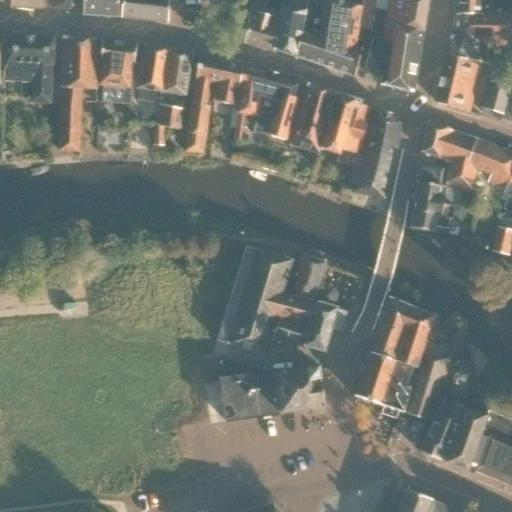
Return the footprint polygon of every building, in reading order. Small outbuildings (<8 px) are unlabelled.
[(43,8),(44,6),(43,0),(9,0),(10,7),(43,8)] [(70,9),(70,0),(43,0),(44,6),(70,9)] [(118,0),(83,0),(82,14),(118,16),(118,0)] [(121,0),(120,17),(167,22),(168,0),(121,0)] [(280,0),(280,5),(281,5),(274,50),(295,57),(302,30),(306,12),(291,8),(290,0),(280,0)] [(375,0),(362,0),(361,9),(356,7),(330,0),(323,0),(322,7),(314,6),(310,32),(302,30),(295,57),(353,76),(361,49),(356,47),(358,29),(370,31),(375,0)] [(412,93),(426,0),(388,0),(385,26),(382,43),(373,40),(364,72),(381,77),(379,85),(412,93)] [(454,0),(454,15),(511,14),(511,6),(492,7),(492,0),(454,0)] [(281,5),(280,5),(280,4),(279,12),(250,4),(243,43),(274,52),(274,50),(281,5)] [(449,43),(486,45),(510,47),(511,46),(511,14),(454,15),(449,43)] [(53,39),(27,38),(8,37),(8,39),(3,38),(1,80),(2,80),(31,81),(30,102),(49,103),(53,39)] [(67,88),(85,89),(95,90),(96,89),(97,89),(96,62),(95,62),(96,40),(63,38),(61,88),(67,88)] [(101,39),(100,63),(97,83),(131,87),(134,64),(136,44),(136,43),(101,39)] [(447,55),(481,60),(484,60),(486,45),(449,43),(447,55)] [(169,50),(144,45),(136,44),(134,64),(141,65),(137,88),(162,92),(169,50)] [(169,50),(162,92),(184,95),(191,54),(169,50)] [(217,84),(223,60),(199,55),(184,152),(203,154),(210,107),(207,107),(211,83),(217,84)] [(476,82),(481,60),(447,55),(444,55),(433,102),(469,112),(476,82)] [(235,129),(237,113),(242,64),(240,63),(240,64),(223,60),(217,84),(213,100),(232,104),(229,129),(235,129)] [(237,113),(256,116),(253,134),(269,137),(269,135),(287,141),(299,102),(292,99),(297,84),(296,84),(297,79),(242,64),(237,113)] [(509,88),(489,83),(482,108),(502,114),(509,88)] [(319,143),(334,93),(307,85),(289,146),(318,154),(319,148),(321,143),(319,143)] [(85,93),(85,89),(67,88),(60,108),(58,151),(78,152),(81,96),(81,93),(85,93)] [(321,143),(319,148),(339,154),(340,149),(355,153),(356,150),(359,151),(366,128),(371,109),(359,106),(360,102),(334,93),(319,143),(321,143)] [(157,126),(163,127),(179,130),(183,109),(181,108),(182,101),(178,101),(175,103),(175,108),(161,106),(157,126)] [(396,116),(373,109),(364,148),(362,153),(357,151),(346,191),(385,200),(395,156),(401,123),(396,116)] [(470,188),(474,169),(465,167),(476,140),(451,131),(428,123),(422,152),(439,158),(450,161),(445,182),(470,188)] [(163,127),(157,126),(153,126),(153,146),(163,146),(163,127)] [(487,166),(496,147),(476,140),(465,167),(474,169),(481,172),(483,165),(487,166)] [(511,152),(496,147),(487,166),(483,165),(481,172),(491,174),(488,182),(506,188),(511,170),(511,152)] [(441,170),(426,167),(424,176),(418,175),(414,198),(409,228),(434,232),(458,237),(460,221),(452,220),(454,207),(442,205),(445,188),(438,187),(441,170)] [(511,239),(511,230),(497,227),(491,251),(508,256),(511,239)] [(337,310),(312,302),(288,295),(297,263),(245,247),(216,341),(259,355),(262,354),(263,351),(269,353),(274,340),(306,350),(307,347),(324,353),(337,310)] [(301,264),(297,263),(288,295),(312,302),(324,263),(303,257),(301,264)] [(394,362),(414,369),(420,353),(433,316),(387,300),(379,323),(404,331),(394,362)] [(404,331),(379,323),(369,352),(354,396),(399,412),(414,369),(394,362),(404,331)] [(414,369),(399,412),(427,422),(448,361),(420,353),(414,369)] [(467,366),(456,388),(472,395),(483,373),(467,366)] [(322,408),(317,368),(274,374),(273,376),(254,378),(254,375),(219,379),(225,422),(322,408)] [(420,454),(445,463),(463,407),(465,403),(447,397),(440,416),(435,415),(420,454)] [(487,416),(463,407),(445,463),(467,472),(487,416)] [(511,423),(488,414),(487,416),(467,472),(473,474),(474,472),(499,482),(511,487),(511,423)] [(461,511),(432,501),(433,501),(406,491),(397,511),(461,511)]
